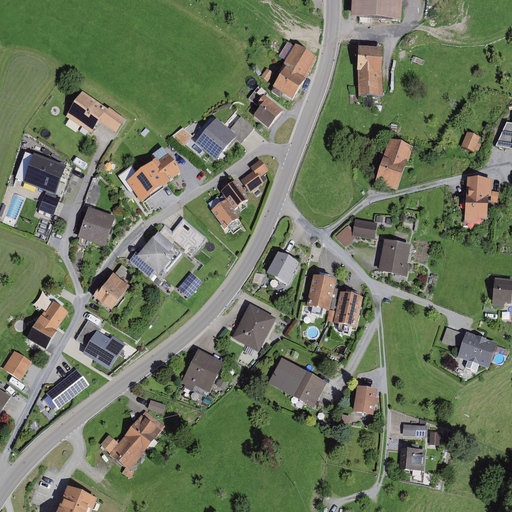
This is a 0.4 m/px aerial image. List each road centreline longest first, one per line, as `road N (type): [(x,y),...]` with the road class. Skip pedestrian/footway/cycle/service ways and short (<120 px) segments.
road 1 (residential): [(292,157),(259,151),(137,231),(83,301),(4,454),(0,463),(11,480)]
road 2 (tertiary): [(11,480),(206,315),(251,255),(276,199)]
road 3 (tertiary): [(292,157),(328,62),(332,0)]
road 4 (residential): [(376,288),(276,199)]
